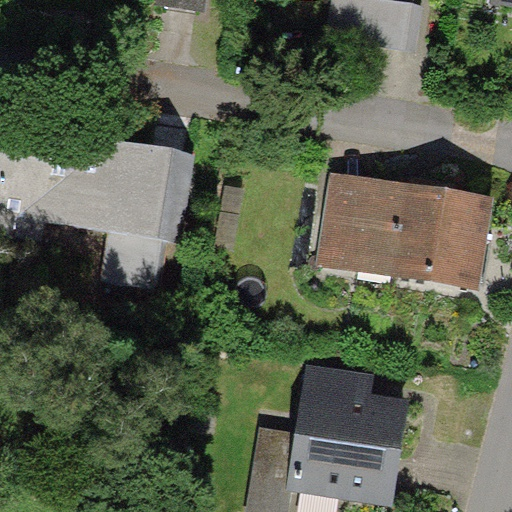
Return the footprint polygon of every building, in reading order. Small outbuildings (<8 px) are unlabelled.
[(204,14),(206,0),(148,0),(148,5),(204,14)] [(424,8),(378,0),(335,0),(329,38),(416,53),(424,8)] [(163,237),(180,239),(192,156),(0,128),(0,218),(102,233),(95,279),(156,288),(163,237)] [(479,286),(493,196),(335,172),(322,262),(479,286)] [(301,435),(293,487),(393,502),(408,401),(373,396),(376,375),(311,365),(301,435)] [(289,511),(293,487),(301,435),(259,428),(245,511),(289,511)]
